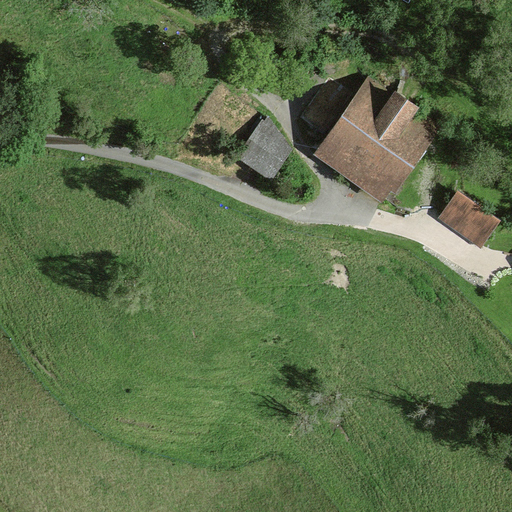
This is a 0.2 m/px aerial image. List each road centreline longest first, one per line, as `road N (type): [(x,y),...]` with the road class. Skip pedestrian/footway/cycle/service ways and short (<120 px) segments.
road 1 (track): [(338,220),(285,119),(286,94),(339,63),(369,65),(436,95),(511,148)]
road 2 (track): [(0,148),(114,155),(276,209),(338,220)]
road 3 (track): [(338,220),(408,226),(468,263)]
